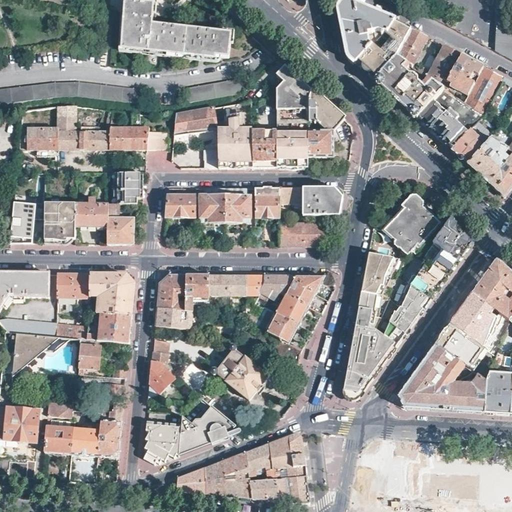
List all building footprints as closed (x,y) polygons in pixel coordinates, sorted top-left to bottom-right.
[(125,0),(123,50),(215,60),(215,57),(228,58),(231,31),(153,23),(154,0),(125,0)] [(511,42),(511,40),(511,24),(511,0),(498,0),(496,41),(511,42)] [(356,62),(357,61),(373,44),(370,33),(385,33),(388,34),(395,21),(356,4),(350,2),(348,2),(346,2),(345,2),(343,3),(343,4),(341,5),(340,7),(339,9),(340,10),(340,12),(343,27),(348,51),(349,54),(350,56),(352,59),(356,62)] [(396,39),(384,55),(381,51),(373,44),(357,61),(356,62),(360,66),(365,70),(375,79),(391,61),(396,55),(413,29),(406,26),(395,21),(388,34),(391,36),(396,39)] [(413,29),(396,55),(413,67),(429,37),(419,32),(413,29)] [(381,51),(384,55),(396,39),(391,36),(381,51)] [(496,52),(511,60),(511,40),(511,42),(496,41),(496,52)] [(429,78),(444,88),(461,54),(454,50),(445,46),(432,72),(426,69),(425,68),(424,68),(422,69),(421,70),(420,71),(420,72),(429,78)] [(443,90),(464,104),(483,65),(475,61),(461,54),(444,88),(443,90)] [(396,98),(418,118),(443,90),(444,88),(429,78),(424,85),(419,81),(420,80),(416,75),(415,76),(410,72),(413,67),(396,55),(391,61),(375,79),(396,98)] [(293,73),(284,65),(275,75),(283,82),(276,91),(276,99),(277,105),(277,123),(289,123),(304,124),(310,124),(310,99),(311,93),(312,90),(293,73)] [(464,104),(484,117),(490,104),(505,76),(498,72),(483,65),(464,104)] [(198,101),(244,93),(241,78),(184,89),(186,103),(198,101)] [(120,103),(143,105),(144,90),(75,82),(53,83),(0,89),(0,105),(50,99),(71,98),(78,99),(120,103)] [(329,105),(312,90),(311,93),(310,99),(310,124),(318,123),(326,132),(335,132),(346,120),(329,105)] [(434,133),(453,151),(472,130),(484,117),(464,104),(443,90),(418,118),(434,133)] [(490,104),(484,117),(488,120),(494,107),(490,104)] [(75,134),(76,109),(58,108),(58,126),(58,129),(58,150),(109,150),(109,134),(90,134),(90,129),(81,129),(80,129),(80,130),(80,134),(75,134)] [(216,108),(176,115),(173,138),(214,131),(217,127),(216,108)] [(141,114),(110,112),(110,119),(110,128),(141,128),(141,114)] [(234,170),(253,170),(252,132),(252,129),(245,130),(245,113),(224,117),(224,130),(216,130),(217,139),(217,144),(217,151),(218,170),(234,170)] [(289,145),(289,123),(277,123),(277,132),(278,170),(294,170),(310,170),(310,159),(310,145),(304,145),(289,145)] [(511,133),(501,126),(493,137),(511,150),(511,133)] [(141,128),(110,128),(109,134),(109,150),(147,151),(149,133),(149,129),(141,128)] [(48,157),(58,157),(58,150),(58,129),(27,129),(26,151),(48,151),(48,157)] [(460,157),(468,165),(489,141),(487,139),(482,144),(477,140),(480,137),(472,130),(453,151),(460,157)] [(278,170),(277,132),(252,132),(253,170),(264,170),(278,170)] [(326,132),(310,132),(310,145),(310,159),(334,159),(335,132),(326,132)] [(158,151),(166,151),(166,133),(149,133),(147,151),(158,151)] [(489,141),(468,165),(487,182),(505,199),(511,188),(511,150),(493,137),(489,141)] [(217,151),(204,151),(204,161),(205,161),(205,170),(218,170),(217,151)] [(139,183),(139,173),(114,174),(114,206),(119,206),(137,206),(137,189),(137,183),(139,183)] [(225,189),(217,189),(217,196),(201,196),(200,223),(225,223),(225,189)] [(234,189),(225,189),(225,223),(236,223),(250,223),(250,196),(234,196),(234,189)] [(265,189),(255,189),(255,218),(279,218),(279,216),(279,194),(279,189),(265,189)] [(289,194),(279,194),(279,216),(284,216),(303,216),(303,189),(289,189),(289,194)] [(303,216),(340,216),(341,211),(344,199),(334,189),(328,189),(303,189),(303,216)] [(168,197),(166,219),(196,219),(196,197),(168,197)] [(439,227),(444,231),(453,218),(447,213),(439,222),(423,207),(423,205),(422,204),(423,203),(416,197),(411,198),(403,207),(406,210),(385,232),(396,242),(394,245),(397,247),(400,250),(401,249),(411,258),(413,253),(412,252),(418,246),(419,248),(439,227)] [(89,204),(77,204),(76,227),(108,228),(108,221),(108,209),(108,206),(108,205),(96,205),(96,200),(89,200),(89,204)] [(76,227),(77,204),(45,203),(44,241),(59,241),(60,241),(60,234),(67,234),(67,240),(76,240),(76,227)] [(35,205),(14,204),(11,231),(11,237),(32,239),(35,205)] [(119,220),(119,206),(114,206),(108,206),(108,209),(108,221),(108,228),(107,247),(119,247),(130,247),(133,244),(133,231),(134,220),(119,220)] [(279,218),(279,247),(307,247),(327,248),(327,224),(284,224),(284,216),(279,216),(279,218)] [(469,249),(472,244),(468,241),(471,236),(453,218),(444,231),(424,260),(426,261),(447,276),(449,277),(452,272),(451,270),(453,266),(456,267),(459,263),(458,261),(459,259),(460,257),(462,258),(466,253),(464,252),(467,248),(469,249)] [(11,237),(11,231),(1,231),(1,245),(10,245),(11,237)] [(401,279),(409,262),(386,258),(379,257),(369,256),(367,271),(366,275),(374,277),(372,286),(364,284),(362,294),(392,299),(401,279)] [(508,321),(511,316),(511,273),(497,260),(486,275),(472,295),(503,317),(508,321)] [(446,278),(447,276),(426,261),(409,285),(431,301),(440,289),(447,279),(446,278)] [(0,306),(12,298),(34,298),(50,298),(50,274),(24,274),(0,273),(0,306)] [(58,299),(91,300),(91,294),(91,275),(75,275),(58,274),(58,299)] [(127,275),(91,275),(91,294),(97,294),(97,313),(133,316),(134,304),(136,284),(127,275)] [(366,275),(364,284),(372,286),(374,277),(366,275)] [(157,309),(186,313),(186,303),(186,276),(169,276),(160,285),(158,297),(157,309)] [(186,276),(186,303),(204,303),(204,307),(209,308),(209,304),(209,298),(209,276),(196,276),(186,276)] [(226,276),(209,276),(209,298),(246,298),(246,277),(226,276)] [(256,277),(246,277),(246,298),(263,298),(265,277),(256,277)] [(280,277),(265,277),(263,298),(286,298),(287,296),(294,283),(297,277),(280,277)] [(294,283),(316,295),(326,277),(310,277),(297,277),(294,283)] [(415,323),(431,301),(409,285),(401,279),(392,299),(362,294),(360,307),(351,357),(345,392),(346,393),(346,395),(348,397),(349,399),(351,400),(353,400),(355,401),(357,400),(358,399),(360,398),(361,397),(362,396),(363,396),(365,393),(371,384),(386,363),(399,346),(415,323)] [(294,283),(287,296),(309,308),(316,295),(294,283)] [(458,330),(479,300),(472,295),(450,324),(458,330)] [(287,296),(286,298),(277,315),(299,326),(312,333),(316,325),(303,318),(309,308),(287,296)] [(186,330),(186,313),(157,309),(156,322),(156,327),(186,330)] [(104,342),(130,344),(131,332),(133,316),(97,313),(97,333),(90,333),(90,340),(104,342)] [(245,313),(245,322),(251,325),(255,318),(245,313)] [(277,315),(267,333),(277,339),(289,345),(299,326),(277,315)] [(506,324),(508,321),(503,317),(496,327),(503,332),(508,325),(506,324)] [(0,323),(7,333),(58,337),(58,324),(58,323),(40,322),(9,319),(0,323)] [(58,324),(58,337),(82,340),(90,340),(90,333),(90,327),(58,324)] [(493,374),(497,358),(458,330),(450,324),(447,329),(436,344),(470,369),(482,378),(489,383),(490,384),(493,374)] [(73,340),(18,335),(14,378),(45,353),(56,354),(73,340)] [(289,345),(277,339),(273,347),(270,352),(270,360),(298,374),(300,353),(302,351),(289,345)] [(90,340),(82,340),(79,375),(101,376),(104,342),(90,340)] [(166,352),(167,342),(155,341),(154,349),(154,351),(153,361),(154,362),(165,363),(166,352)] [(446,411),(486,414),(489,383),(482,378),(475,389),(459,386),(470,369),(436,344),(427,357),(419,368),(409,382),(399,396),(406,408),(446,411)] [(269,376),(239,354),(237,352),(237,351),(237,350),(236,349),(236,348),(235,347),(234,347),(232,347),(231,348),(231,349),(230,349),(230,350),(230,351),(231,351),(231,352),(232,354),(223,365),(218,371),(217,370),(216,370),(215,370),(214,370),(213,371),(213,372),(212,373),(212,375),(212,376),(214,377),(215,377),(216,377),(218,376),(250,401),(269,376)] [(155,394),(181,377),(165,363),(154,362),(153,361),(151,381),(150,396),(155,394)] [(127,379),(128,370),(115,369),(114,377),(124,378),(127,379)] [(475,389),(482,378),(470,369),(459,386),(475,389)] [(511,415),(511,376),(493,374),(490,384),(489,383),(486,414),(501,415),(511,415)] [(126,395),(127,386),(106,384),(104,402),(103,413),(99,457),(120,459),(125,405),(116,404),(117,394),(126,395)] [(11,408),(12,399),(2,399),(1,413),(0,421),(0,475),(17,477),(35,478),(41,416),(41,411),(11,408)] [(50,417),(51,403),(42,402),(41,411),(41,416),(50,417)] [(81,411),(81,406),(51,403),(50,417),(53,417),(72,419),(73,419),(74,410),(81,411)] [(167,412),(179,413),(179,406),(167,405),(167,412)] [(235,427),(211,407),(206,412),(203,410),(191,425),(181,416),(180,423),(178,456),(178,458),(208,446),(226,439),(233,436),(239,434),(238,431),(238,430),(234,432),(233,430),(235,427)] [(103,413),(97,413),(96,421),(99,422),(98,432),(76,430),(73,455),(99,457),(103,413)] [(76,419),(73,419),(72,419),(71,429),(52,427),(53,417),(50,417),(46,453),(73,455),(76,430),(76,419)] [(175,456),(178,456),(180,423),(147,421),(147,428),(149,430),(149,431),(149,432),(149,433),(146,437),(146,439),(149,442),(145,448),(147,450),(148,451),(148,452),(147,453),(144,458),(144,459),(145,459),(145,460),(156,466),(157,466),(157,465),(158,465),(162,464),(164,463),(167,457),(167,456),(168,456),(169,456),(174,459),(175,456)] [(271,444),(273,459),(303,455),(302,449),(302,442),(301,437),(300,436),(299,435),(298,435),(297,435),(296,435),(295,435),(294,435),(283,439),(271,444)] [(276,479),(273,459),(271,444),(258,448),(249,452),(251,476),(276,479)] [(253,499),(251,476),(249,452),(234,458),(226,461),(225,496),(231,497),(239,497),(242,498),(253,499)] [(303,455),(273,459),(276,479),(287,479),(306,477),(306,473),(304,458),(303,455)] [(215,495),(225,496),(226,461),(213,466),(205,469),(206,494),(215,495)] [(190,492),(206,494),(205,469),(189,474),(179,478),(177,492),(190,492)] [(280,502),(276,479),(251,476),(253,499),(266,501),(280,502)] [(287,479),(276,479),(280,502),(281,502),(309,505),(310,504),(308,488),(306,481),(306,477),(287,479)] [(328,479),(329,487),(339,486),(338,478),(328,479)] [(296,511),(307,511),(309,505),(281,502),(280,510),(285,511),(296,511)]
